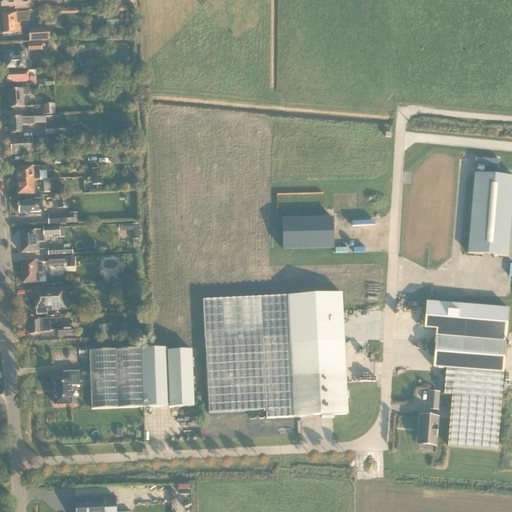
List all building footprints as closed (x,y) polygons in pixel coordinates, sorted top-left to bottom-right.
[(25,8),(31,8),(34,8),(33,0),(1,0),(2,7),(15,6),(15,9),(25,9),(25,8)] [(15,32),(20,31),(20,22),(29,21),(29,13),(14,14),(2,15),(3,33),(15,32)] [(50,41),(49,28),(29,29),(29,42),(50,41)] [(44,42),(28,43),(29,51),(42,50),(42,47),(44,47),(44,42)] [(5,70),(26,69),(30,68),(31,67),(31,62),(29,60),(25,61),(25,51),(4,52),(5,70)] [(22,85),(30,85),(36,84),(36,78),(36,70),(6,72),(6,83),(22,82),(22,85)] [(9,108),(24,107),(23,96),(29,95),(29,89),(8,91),(9,108)] [(55,104),(41,105),(42,115),(56,114),(55,104)] [(22,133),(22,126),(34,125),(34,124),(34,122),(34,118),(21,118),(10,119),(11,134),(22,133)] [(124,132),(126,124),(114,121),(113,129),(124,132)] [(68,131),(60,131),(60,126),(45,127),(46,136),(68,134),(68,131)] [(12,155),(33,154),(32,138),(11,139),(12,155)] [(34,180),(40,180),(39,166),(33,167),(17,167),(17,181),(34,180)] [(94,185),(102,185),(101,169),(93,169),(94,185)] [(508,257),(511,207),(511,176),(475,174),(468,254),(508,257)] [(34,180),(40,180),(34,180),(17,181),(18,195),(35,194),(34,180)] [(357,195),(336,195),(336,212),(345,211),(345,207),(357,207),(357,195)] [(29,215),(43,215),(42,199),(31,200),(31,202),(18,203),(19,214),(29,213),(29,215)] [(70,215),(48,216),(48,224),(78,223),(78,213),(70,213),(70,215)] [(333,234),(333,232),(332,232),(332,222),(333,222),(333,218),(283,220),(283,250),(333,248),(333,244),(332,244),(332,234),(333,234)] [(44,236),(60,235),(59,227),(43,228),(44,236)] [(39,252),(39,247),(42,247),(41,242),(40,242),(40,236),(38,237),(38,230),(32,230),(20,231),(22,253),(33,253),(39,252)] [(49,266),(65,265),(65,256),(49,257),(49,266)] [(67,268),(75,267),(74,257),(67,257),(67,268)] [(40,282),(39,273),(43,273),(43,262),(39,262),(39,261),(33,261),(22,261),(23,283),(35,283),(40,282)] [(135,271),(126,266),(122,273),(131,279),(135,271)] [(66,310),(66,304),(65,287),(35,289),(36,315),(47,315),(47,311),(66,310)] [(312,416),(347,414),(345,375),(346,375),(342,294),(203,300),(209,413),(266,411),(267,419),(312,416)] [(446,369),(446,368),(503,373),(508,309),(427,302),(425,329),(436,330),(433,368),(446,369)] [(50,320),(49,320),(49,319),(39,320),(39,319),(29,320),(29,335),(40,334),(50,334),(50,330),(58,330),(58,337),(74,336),(73,328),(61,329),(60,319),(58,319),(58,316),(50,316),(50,320)] [(107,325),(98,326),(98,328),(98,338),(109,337),(109,336),(110,336),(109,326),(107,327),(107,325)] [(103,409),(140,408),(169,406),(169,408),(194,407),(192,350),(167,351),(167,348),(89,351),(92,409),(103,409)] [(448,446),(497,450),(503,373),(446,368),(446,369),(444,395),(452,395),(448,446)] [(63,378),(54,378),(55,405),(71,404),(71,386),(80,386),(79,371),(63,372),(63,378)] [(438,410),(439,392),(429,392),(429,402),(433,402),(432,410),(438,410)] [(433,445),(435,418),(421,417),(420,420),(419,421),(419,424),(420,426),(419,436),(418,437),(418,440),(419,441),(418,444),(433,445)] [(75,511),(116,511),(116,497),(75,500),(75,511)]
